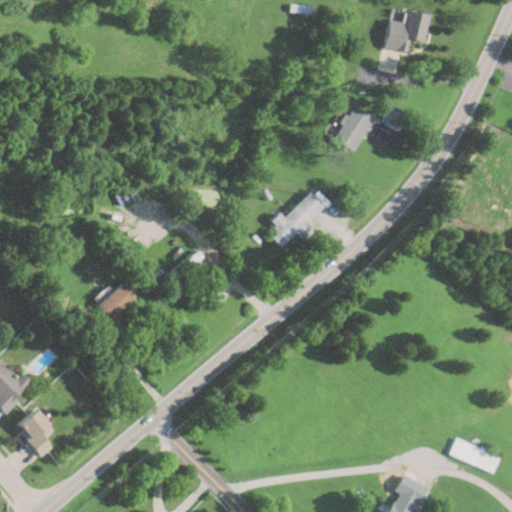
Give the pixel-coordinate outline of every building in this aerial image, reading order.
[(418,41),(422,14),(398,10),(396,21),(383,19),(378,47),(402,50),(404,39),(418,41)] [(326,136),(344,148),(365,117),(348,105),(326,136)] [(280,217),(276,213),(268,220),(273,225),(265,233),(277,247),(294,231),(299,235),(308,226),(303,221),(320,205),(307,191),(280,217)] [(205,267),(195,251),(163,272),(169,281),(188,268),(193,275),(205,267)] [(94,300),(104,315),(129,297),(120,283),(94,300)] [(9,397),(24,380),(16,373),(12,378),(0,366),(0,412),(1,413),(13,400),(9,397)] [(38,438),(47,430),(29,409),(10,427),(36,456),(46,446),(38,438)] [(445,453),(489,472),(496,454),(452,435),(445,453)] [(413,499),(395,489),(381,511),(411,511),(407,509),(413,499)]
